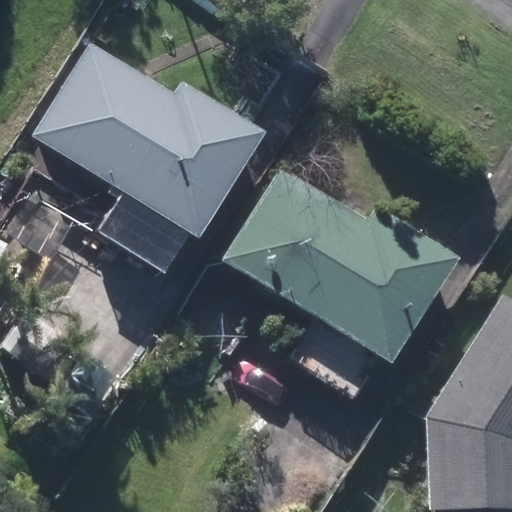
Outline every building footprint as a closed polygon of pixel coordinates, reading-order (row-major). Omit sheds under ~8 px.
[(88,44),(29,138),(195,243),(262,135),(177,83),(170,95),(88,44)] [(218,261),(388,368),(456,261),(374,209),(365,224),(277,169),(218,261)] [(422,421),(425,511),(451,511),(511,509),(511,302),(501,296),(422,421)] [(81,361),(43,405),(77,434),(116,390),(81,361)] [(242,479),(255,488),(266,468),(254,460),(242,479)]
